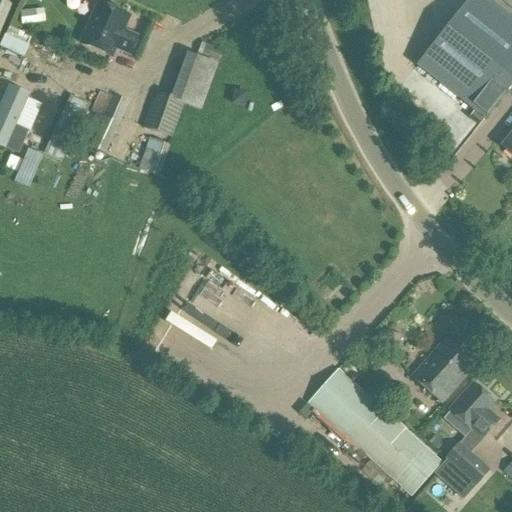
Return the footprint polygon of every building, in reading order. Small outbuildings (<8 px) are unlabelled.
[(511,20),(486,0),(468,0),(416,67),(484,120),(511,84),(511,20)] [(0,1),(0,33),(11,6),(0,1)] [(99,4),(81,44),(113,58),(117,50),(131,56),(139,38),(125,31),(131,18),(99,4)] [(37,25),(36,13),(22,14),(23,26),(37,25)] [(397,41),(395,26),(369,29),(371,44),(397,41)] [(69,98),(43,157),(62,166),(80,125),(82,126),(90,107),(69,98)] [(8,99),(0,118),(0,153),(15,160),(29,127),(18,122),(25,106),(8,99)] [(96,117),(83,148),(106,157),(128,108),(113,101),(105,120),(96,117)] [(472,130),(480,120),(467,109),(459,120),(472,130)] [(511,134),(501,149),(511,157),(511,134)] [(149,140),(138,172),(159,179),(169,147),(149,140)] [(393,333),(376,333),(376,348),(393,347),(393,333)] [(445,341),(411,379),(441,405),(475,368),(445,341)] [(336,371),(307,404),(412,498),(433,474),(463,501),(489,472),(459,446),(441,465),(336,371)] [(473,385),(449,412),(457,420),(453,425),(460,432),(465,427),(482,441),(498,423),(488,413),(495,405),(473,385)] [(511,470),(505,464),(493,477),(507,491),(511,485),(511,470)]
